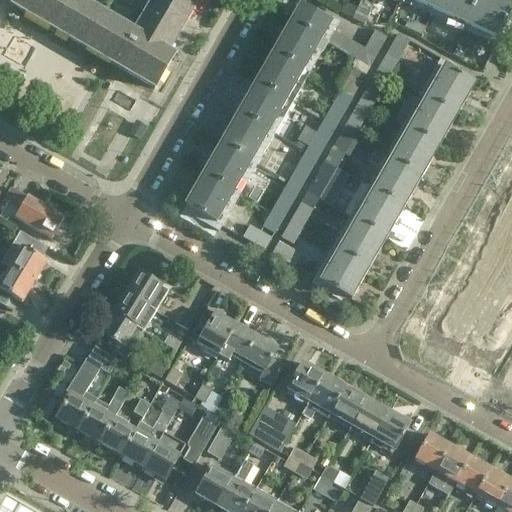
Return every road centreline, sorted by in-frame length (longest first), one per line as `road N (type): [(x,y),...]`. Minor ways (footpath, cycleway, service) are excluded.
road 1 (residential): [(371,356),(511,107)]
road 2 (residential): [(371,356),(125,220)]
road 3 (residential): [(125,220),(259,0)]
road 4 (residential): [(0,421),(125,220)]
road 5 (residential): [(511,435),(371,356)]
road 6 (residential): [(125,220),(0,148)]
road 7 (residential): [(112,511),(0,448)]
